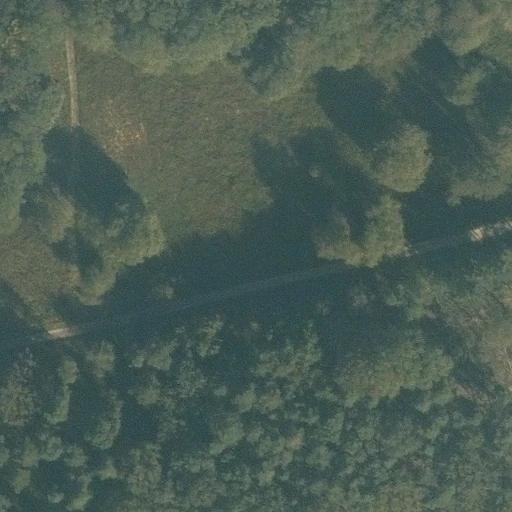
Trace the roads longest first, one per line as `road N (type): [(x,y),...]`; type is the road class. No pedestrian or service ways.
road 1 (track): [(511,235),(0,358)]
road 2 (unknown): [(511,219),(0,338)]
road 3 (track): [(125,330),(170,511)]
